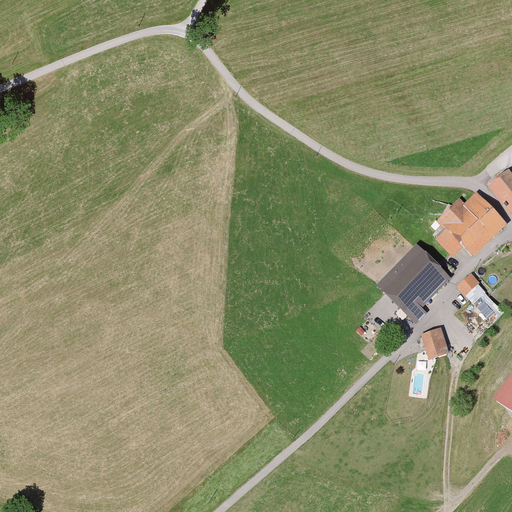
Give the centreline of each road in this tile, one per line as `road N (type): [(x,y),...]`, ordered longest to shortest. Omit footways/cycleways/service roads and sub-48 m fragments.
road 1 (unclassified): [(511,226),(477,189),(380,176),(276,125),(187,30)]
road 2 (unclassified): [(187,30),(133,34),(0,86)]
